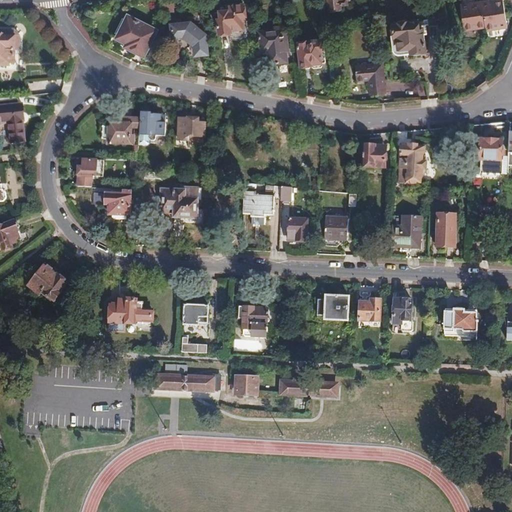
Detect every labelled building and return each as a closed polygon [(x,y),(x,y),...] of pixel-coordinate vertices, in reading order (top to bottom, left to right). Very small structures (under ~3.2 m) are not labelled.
[(328,0),(330,11),(341,10),(340,7),(347,6),(347,1),(352,0),(351,0),(328,0)] [(481,3),(482,10),(490,8),(489,5),(499,4),(499,1),(481,3)] [(476,4),(460,7),(463,33),(484,30),(482,10),(481,3),(476,4)] [(482,10),(484,30),(485,33),(506,30),(502,3),(499,4),(489,5),(490,8),(482,10)] [(221,19),(217,20),(219,31),(231,30),(232,36),(246,34),(243,5),(227,7),(227,12),(220,12),(221,19)] [(128,15),(117,37),(135,48),(136,49),(136,51),(137,52),(139,54),(140,54),(142,54),(144,54),(146,53),(157,30),(128,15)] [(190,24),(171,27),(173,39),(184,37),(185,40),(192,45),(194,45),(196,56),(208,55),(205,35),(190,24)] [(419,25),(398,27),(400,48),(403,50),(410,50),(411,54),(428,53),(426,34),(420,34),(419,25)] [(285,32),(264,34),(265,54),(273,53),(274,63),(288,61),(285,32)] [(0,67),(6,67),(5,63),(13,63),(13,52),(17,51),(17,40),(13,40),(13,35),(0,35),(0,67)] [(321,42),(300,44),(302,68),(305,68),(307,70),(314,69),(316,67),(320,66),(319,55),(322,54),(321,42)] [(338,51),(332,51),(333,70),(340,69),(339,65),(342,65),(341,55),(338,55),(338,51)] [(370,81),(371,88),(373,88),(374,96),(385,95),(383,63),(356,65),(357,81),(370,81)] [(18,104),(17,98),(0,99),(0,123),(8,123),(10,144),(24,143),(21,116),(24,116),(22,104),(18,104)] [(142,113),(141,147),(151,148),(152,139),(165,140),(166,117),(151,116),(151,113),(142,113)] [(140,133),(141,121),(123,121),(123,125),(111,125),(111,128),(103,128),(102,139),(111,140),(111,142),(131,143),(131,133),(140,133)] [(178,146),(191,147),(192,143),(193,124),(179,123),(178,146)] [(201,125),(193,124),(192,143),(205,144),(206,129),(201,129),(201,125)] [(480,126),(471,127),(470,137),(479,138),(480,126)] [(408,133),(397,133),(396,150),(401,150),(401,172),(408,172),(408,182),(410,186),(418,187),(421,183),(422,178),(426,175),(427,163),(423,159),(423,151),(407,150),(408,133)] [(502,178),(503,163),(502,163),(503,139),(480,138),(478,162),(479,162),(478,176),(502,178)] [(384,170),(385,146),(363,145),(362,169),(384,170)] [(80,175),(79,187),(96,188),(96,178),(104,178),(105,163),(78,162),(77,175),(80,175)] [(138,171),(138,177),(158,180),(159,174),(158,174),(138,171)] [(0,204),(7,205),(11,201),(11,183),(0,182),(0,204)] [(162,187),(160,206),(173,208),(172,213),(194,216),(196,197),(199,198),(201,188),(185,186),(185,190),(162,187)] [(244,193),(243,214),(247,214),(247,218),(262,218),(262,215),(271,215),(272,200),(280,201),(281,189),(263,187),(263,193),(272,194),(272,198),(254,197),(254,193),(244,193)] [(281,189),(280,201),(280,202),(291,202),(292,190),(281,189)] [(130,216),(132,194),(126,194),(126,196),(96,194),(96,205),(112,206),(112,215),(114,215),(113,222),(128,223),(129,216),(130,216)] [(356,195),(348,195),(347,209),(355,209),(356,195)] [(438,217),(437,248),(454,249),(456,217),(438,217)] [(324,219),(324,240),(346,241),(347,219),(324,219)] [(17,220),(0,226),(0,241),(3,240),(6,247),(15,244),(13,240),(18,238),(17,235),(21,234),(19,229),(20,225),(18,221),(17,220)] [(289,220),(288,241),(298,242),(298,243),(304,244),(307,242),(308,222),(289,220)] [(399,230),(392,229),(392,249),(420,250),(421,222),(400,222),(399,230)] [(37,273),(29,287),(41,294),(43,291),(55,297),(60,289),(64,291),(70,281),(46,265),(40,275),(37,273)] [(334,294),(334,297),(325,297),(325,299),(313,299),(312,315),(323,316),(323,318),(343,319),(343,317),(344,299),(344,297),(338,297),(338,294),(334,294)] [(141,300),(141,297),(140,297),(139,296),(138,296),(138,295),(137,295),(136,295),(135,295),(134,295),(133,296),(132,296),(131,297),(130,297),(130,306),(115,306),(114,316),(111,316),(111,320),(114,321),(114,329),(130,329),(130,321),(140,321),(141,318),(157,319),(157,307),(147,307),(147,300),(141,300)] [(357,302),(357,324),(375,326),(376,303),(357,302)] [(392,304),(391,334),(401,334),(401,332),(411,332),(412,325),(411,325),(411,305),(392,304)] [(185,306),(184,325),(201,326),(202,322),(211,323),(211,308),(185,306)] [(238,307),(237,317),(241,317),(241,326),(251,326),(251,333),(263,334),(264,308),(238,307)] [(217,316),(229,321),(230,313),(217,309),(217,316)] [(464,318),(465,312),(444,310),(443,337),(460,338),(460,342),(472,343),(474,318),(464,318)] [(74,328),(64,349),(79,349),(81,328),(74,328)] [(186,340),(185,354),(199,355),(209,355),(209,345),(191,345),(191,340),(186,340)] [(288,343),(278,343),(278,352),(288,353),(288,343)] [(159,375),(159,390),(213,393),(213,378),(159,375)] [(238,378),(238,394),(258,395),(258,380),(238,378)] [(282,380),(281,395),(336,398),(337,383),(282,380)]
